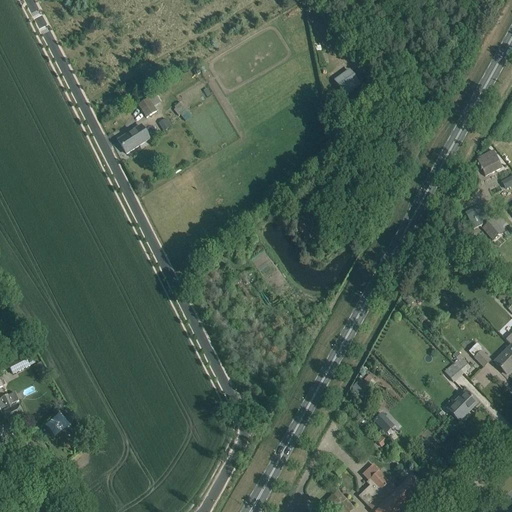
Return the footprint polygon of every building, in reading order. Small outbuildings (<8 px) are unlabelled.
[(345,97),(361,86),(349,70),(334,81),(345,97)] [(156,112),(153,108),(161,103),(155,95),(148,100),(138,106),(146,119),(156,112)] [(162,131),(170,127),(166,119),(158,123),(162,131)] [(134,131),(127,136),(118,141),(126,154),(149,140),(141,128),(135,132),(134,131)] [(485,177),(501,169),(494,154),(478,162),(485,177)] [(511,186),(511,176),(501,183),(505,190),(511,186)] [(488,219),(481,205),(466,213),(469,222),(476,218),(479,224),(488,219)] [(503,233),(492,220),(485,226),(484,224),(480,227),(492,242),(503,233)] [(409,307),(416,300),(407,292),(401,299),(409,307)] [(490,362),(481,352),(483,350),(477,344),(468,353),(484,368),(490,362)] [(494,363),(499,368),(506,375),(511,369),(511,347),(511,346),(494,363)] [(8,363),(19,356),(15,348),(3,356),(8,363)] [(13,376),(35,364),(30,353),(7,364),(13,376)] [(458,361),(454,365),(463,374),(469,369),(460,360),(462,358),(457,353),(454,356),(458,361)] [(463,374),(454,365),(445,373),(453,383),(463,374)] [(360,379),(351,388),(356,393),(362,387),(365,384),(360,379)] [(24,417),(19,408),(17,402),(18,401),(14,393),(1,399),(2,401),(0,402),(0,410),(2,415),(4,414),(9,424),(24,417)] [(448,410),(452,415),(459,422),(477,405),(465,393),(448,410)] [(381,413),(373,421),(385,434),(393,426),(381,413)] [(389,440),(384,434),(376,442),(382,447),(389,440)] [(338,478),(347,468),(339,460),(330,470),(338,478)] [(370,487),(358,497),(372,511),(399,511),(420,492),(408,480),(397,490),(379,472),(367,483),(370,487)] [(348,511),(333,496),(321,508),(324,511),(348,511)]
